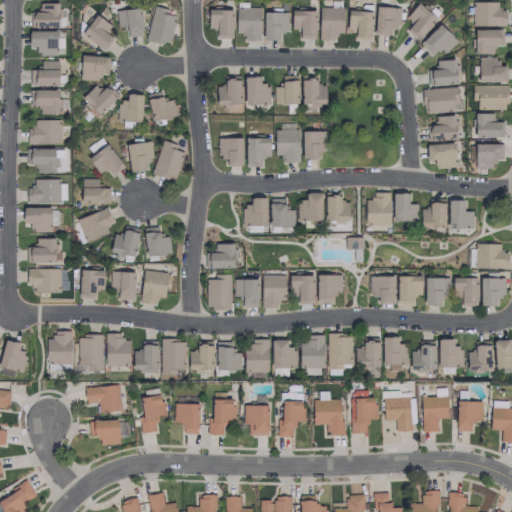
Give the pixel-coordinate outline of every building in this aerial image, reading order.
[(470,25),(503,26),(503,9),(495,9),(496,1),(471,1),(470,25)] [(29,27),(57,27),(57,2),(37,3),(37,11),(29,11),(29,27)] [(405,18),(410,21),(404,31),(418,40),(434,15),(414,3),(405,18)] [(144,40),(168,44),(174,10),(151,5),(144,40)] [(317,40),(334,40),(334,32),(341,32),(341,7),(317,6),(317,40)] [(388,28),(397,29),(398,7),(374,6),(373,34),(388,34),(388,28)] [(141,35),(138,7),(114,10),(116,26),(124,26),(125,36),(141,35)] [(258,7),(234,7),(234,33),(241,33),(241,40),(258,40),(258,7)] [(214,38),(231,38),(230,9),(206,9),(207,27),(214,27),(214,38)] [(298,39),(314,38),(313,10),(289,10),(290,29),(297,29),(298,39)] [(346,30),(353,31),(353,39),(369,40),(370,11),(346,10),(346,30)] [(286,11),(262,11),(261,39),(277,40),(277,31),(286,31),(286,11)] [(109,25),(91,12),(77,32),(103,50),(112,38),(104,32),(109,25)] [(428,54),(436,48),(441,54),(455,41),(438,23),(417,43),(428,54)] [(491,53),(491,44),(497,44),(498,29),(471,28),(470,52),(491,53)] [(55,30),(27,30),(28,47),(36,47),(36,55),(56,54),(55,30)] [(107,56),(79,55),(78,79),(98,80),(98,72),(107,72),(107,56)] [(477,82),(505,81),(504,65),(497,65),(497,57),(476,57),(477,82)] [(426,83),(454,83),(453,59),(434,59),(435,69),(425,69),(426,83)] [(29,85),(57,84),(56,60),(39,60),(39,69),(28,69),(29,85)] [(296,74),(280,75),(281,86),(271,87),(272,104),(296,103),(296,74)] [(222,83),(214,83),(215,106),(239,105),(238,75),(222,75),(222,83)] [(299,75),(299,105),(324,104),(323,85),(315,85),(315,75),(299,75)] [(242,103),(267,103),(267,84),(258,84),(258,76),(243,76),(242,103)] [(99,90),(93,84),(79,99),(96,115),(116,95),(105,84),(99,90)] [(505,85),(470,84),(470,100),(475,100),(474,108),(505,109),(505,85)] [(421,88),(422,112),(456,111),(455,86),(421,88)] [(57,113),(56,89),(28,90),(29,105),(37,105),(37,113),(57,113)] [(145,93),(150,120),(174,117),(171,99),(161,100),(159,90),(145,93)] [(115,120),(139,122),(140,94),(125,94),(125,101),(116,101),(115,120)] [(471,137),(497,137),(497,113),(471,112),(471,137)] [(453,115),(434,115),(434,125),(425,125),(425,140),(453,139),(453,115)] [(26,143),(59,142),(58,119),(25,120),(26,143)] [(273,155),(279,155),(279,162),(297,162),(296,129),(272,129),(273,155)] [(300,158),(316,158),(316,150),(324,150),(324,130),(300,131),(300,158)] [(104,168),(109,175),(121,167),(101,136),(85,146),(90,154),(86,157),(97,173),(104,168)] [(240,137),(216,137),(216,157),(225,157),(225,165),(240,165),(240,137)] [(244,166),(259,166),(259,156),(268,156),(267,137),(243,137),(244,166)] [(175,144),(161,139),(149,172),(171,181),(182,152),(174,149),(175,144)] [(127,170),(144,170),(143,161),(150,160),(149,141),(125,142),(127,170)] [(433,160),(433,167),(453,167),(452,142),(424,143),(425,160),(433,160)] [(501,159),(501,143),(473,143),(472,167),(490,168),(490,159),(501,159)] [(24,164),(33,164),(32,172),(53,172),(53,148),(24,147),(24,164)] [(96,178),(79,178),(80,204),(102,203),(102,187),(97,187),(96,178)] [(25,202),(64,202),(64,179),(32,180),(32,186),(24,186),(25,202)] [(363,225),(387,224),(387,191),(370,192),(370,199),(363,199),(363,225)] [(319,220),(320,192),(304,192),(304,199),(295,199),(295,220),(319,220)] [(391,192),(390,220),(414,221),(415,203),(406,203),(407,192),(391,192)] [(347,222),(347,202),(338,202),(337,195),(323,195),(323,223),(347,222)] [(264,224),(264,197),(248,197),(248,203),(239,204),(240,225),(264,224)] [(282,197),(267,198),(268,226),(292,226),(291,209),(283,209),(282,197)] [(419,226),(443,226),(442,199),(427,200),(427,208),(418,208),(419,226)] [(446,227),(470,227),(471,210),(462,210),(462,199),(446,199),(446,227)] [(49,207),(22,206),(21,222),(29,222),(28,231),(49,231),(49,207)] [(81,240),(107,234),(104,224),(109,223),(106,209),(75,216),(81,240)] [(109,254),(134,255),(135,227),(122,226),(121,234),(110,233),(109,254)] [(167,236),(157,236),(157,226),(142,227),(143,255),(168,254),(167,236)] [(53,238),(34,237),(34,247),(25,246),(24,261),(53,262),(53,238)] [(473,267),(505,268),(505,251),(498,250),(498,243),(474,242),(473,267)] [(231,243),(211,243),(212,251),(203,251),(203,267),(232,267),(231,243)] [(32,292),(58,292),(58,267),(25,268),(25,285),(32,285),(32,292)] [(93,298),(93,289),(101,289),(102,270),(78,269),(77,297),(93,298)] [(131,299),(133,272),(108,270),(107,289),(116,290),(115,298),(131,299)] [(163,297),(164,278),(167,278),(167,271),(140,270),(138,303),(155,304),(155,297),(163,297)] [(228,274),(212,274),(212,278),(203,278),(204,308),(228,308),(228,274)] [(283,274),(259,274),(259,307),(276,307),(276,299),(283,300),(283,274)] [(311,274),(287,274),(287,289),(295,289),(295,303),(311,303),(311,274)] [(339,274),(315,274),(315,302),(330,303),(330,291),(339,291),(339,274)] [(367,295),(376,295),(375,303),(391,304),(392,275),(367,275),(367,295)] [(394,275),(395,304),(411,304),(410,294),(419,294),(419,275),(394,275)] [(474,306),(475,276),(451,276),(451,295),(458,295),(458,305),(474,306)] [(447,277),(423,277),(422,304),(439,305),(439,298),(447,298),(447,277)] [(478,305),(494,304),(494,296),(502,296),(502,277),(478,277),(478,305)] [(256,306),(255,278),(231,279),(232,297),(239,297),(240,307),(256,306)] [(44,363),(68,363),(69,330),(51,330),(51,338),(44,338),(44,363)] [(103,365),(127,365),(127,339),(120,339),(120,332),(103,332),(103,365)] [(324,367),(348,367),(349,333),(325,333),(324,367)] [(99,334),(75,334),(75,365),(85,364),(85,369),(100,369),(99,334)] [(321,367),(322,335),(299,334),(298,366),(321,367)] [(380,363),(404,363),(404,343),(396,343),(395,336),(380,336),(380,363)] [(377,337),(361,337),(361,347),(353,347),(353,367),(376,367),(377,337)] [(159,373),(183,373),(182,338),(158,338),(159,373)] [(266,338),(248,338),(248,350),(242,350),(242,375),(265,375),(266,338)] [(436,367),(460,366),(459,346),(451,347),(451,338),(435,339),(436,367)] [(0,350),(0,366),(20,372),(25,353),(17,351),(18,343),(3,339),(0,350)] [(285,339),(269,339),(270,367),(294,367),(294,347),(285,347),(285,339)] [(492,340),(493,367),(511,366),(511,347),(507,347),(507,339),(492,340)] [(155,340),(139,340),(139,350),(131,350),(131,370),(155,371),(155,340)] [(211,341),(195,340),(194,351),(187,351),(186,370),(210,370),(211,341)] [(465,351),(465,369),(489,369),(488,340),(472,341),(472,351),(465,351)] [(229,341),(214,341),(214,370),(239,369),(238,352),(229,352),(229,341)] [(432,342),(416,342),(416,350),(408,350),(408,370),(432,370),(432,342)] [(84,402),(96,401),(96,411),(118,410),(117,384),(83,386),(84,402)] [(349,432),(365,432),(364,418),(373,417),(373,396),(365,397),(365,389),(348,390),(349,432)] [(299,391),(278,392),(278,399),(299,399),(299,391)] [(162,414),(159,394),(138,397),(141,416),(137,417),(139,432),(155,430),(153,416),(162,414)] [(420,431),(435,430),(435,418),(445,418),(445,395),(419,397),(420,431)] [(231,419),(231,399),(210,398),(210,418),(205,418),(205,434),(221,434),(222,419),(231,419)] [(311,424),(324,424),(325,435),(340,434),(339,399),(310,399),(311,424)] [(274,419),(275,436),(291,436),(291,421),(301,421),(301,400),(279,400),(279,418),(274,419)] [(479,421),(479,400),(454,400),(454,430),(468,430),(468,421),(479,421)] [(197,403),(172,402),(171,422),(180,422),(180,433),(196,433),(197,403)] [(265,404),(242,405),(243,435),(266,434),(265,404)] [(511,407),(489,407),(488,429),(500,429),(499,441),(511,441),(511,407)] [(87,435),(98,435),(98,444),(117,444),(116,419),(86,420),(87,435)] [(34,495),(25,481),(0,496),(0,507),(2,511),(18,511),(24,509),(20,503),(34,495)] [(406,503),(406,511),(435,511),(435,489),(419,490),(419,503),(406,503)] [(174,511),(173,502),(161,503),(160,491),(145,493),(147,511),(174,511)] [(472,511),(473,506),(461,505),(462,492),(447,491),(444,511),(472,511)] [(375,511),(396,511),(397,506),(386,507),(386,492),(370,492),(371,510),(375,510),(375,511)] [(184,505),(183,511),(212,511),(212,493),(197,493),(196,506),(184,505)] [(297,511),(322,511),(323,504),(312,504),(312,495),(298,494),(297,511)] [(360,511),(360,494),(344,494),(343,507),(331,507),(331,511),(360,511)] [(288,511),(288,495),(272,496),(272,499),(257,499),(257,511),(288,511)] [(248,511),(249,507),(238,507),(237,496),(222,496),(222,511),(248,511)] [(117,500),(120,511),(136,511),(133,497),(117,500)]
